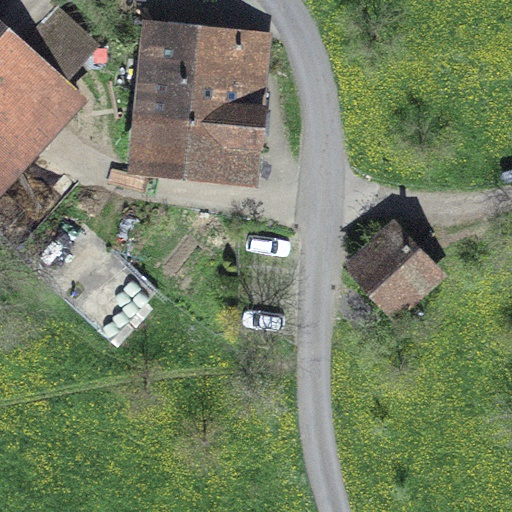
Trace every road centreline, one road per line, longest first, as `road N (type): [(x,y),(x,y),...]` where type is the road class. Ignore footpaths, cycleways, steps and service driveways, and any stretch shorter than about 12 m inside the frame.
road 1 (unclassified): [(280,0),(321,77),(312,417),(339,511)]
road 2 (track): [(511,194),(403,213),(320,198)]
